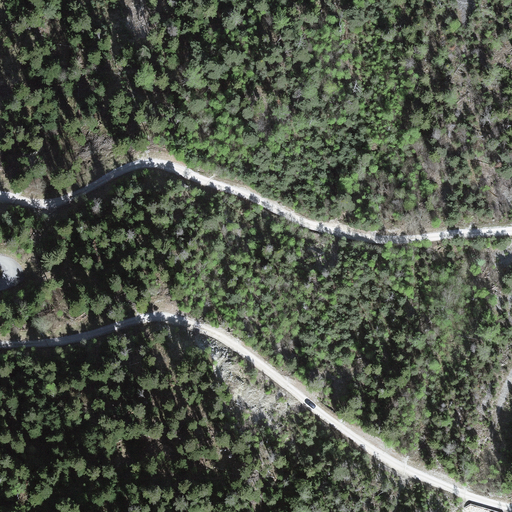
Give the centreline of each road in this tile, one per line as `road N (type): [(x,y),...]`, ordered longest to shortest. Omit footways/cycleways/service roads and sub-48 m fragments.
road 1 (track): [(511,507),(386,467),(254,354),(173,317),(0,346)]
road 2 (track): [(511,233),(320,232),(156,162),(22,208),(0,207)]
